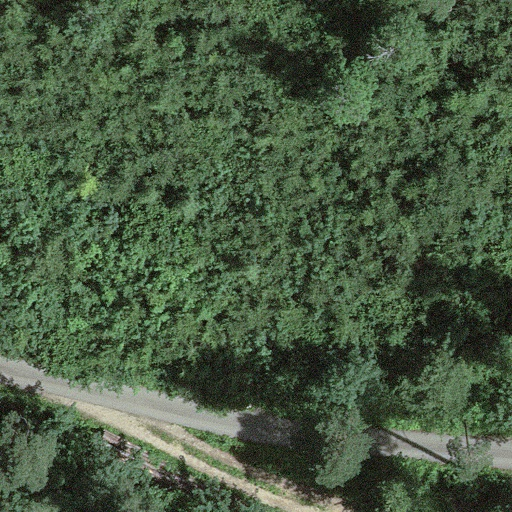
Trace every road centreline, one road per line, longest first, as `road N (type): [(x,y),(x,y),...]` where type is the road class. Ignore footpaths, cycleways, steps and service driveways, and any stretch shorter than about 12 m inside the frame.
road 1 (residential): [(511,452),(285,426),(0,371)]
road 2 (track): [(51,379),(327,511)]
